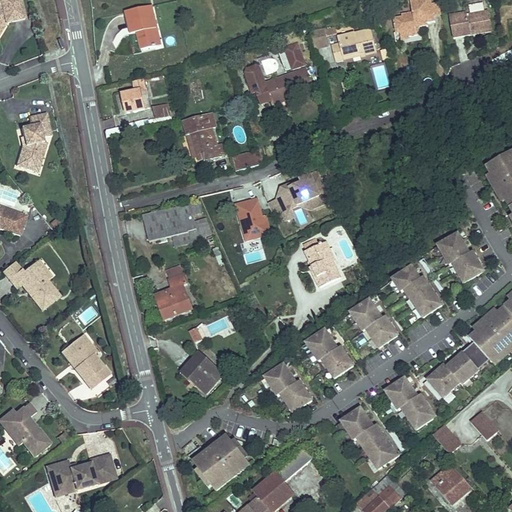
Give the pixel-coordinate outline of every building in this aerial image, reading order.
[(0,34),(6,24),(26,19),(20,0),(0,0),(2,7),(0,7),(0,34)] [(403,17),(393,19),(396,32),(400,35),(408,33),(409,38),(418,36),(417,33),(416,29),(420,28),(428,27),(428,24),(435,22),(434,16),(442,15),(439,2),(432,3),(431,0),(413,0),(411,1),(413,13),(402,15),(403,17)] [(152,7),(127,13),(131,29),(138,28),(139,32),(138,33),(142,51),(157,47),(153,30),(157,29),(152,7)] [(450,16),(454,39),(471,36),(471,33),(476,32),(476,35),(487,33),(486,27),(489,22),(491,22),(489,11),(467,15),(467,13),(450,16)] [(332,46),(336,62),(344,60),(344,58),(365,52),(365,56),(377,53),(371,29),(338,38),(340,44),(332,46)] [(310,33),(311,40),(327,37),(325,31),(325,30),(310,33)] [(401,42),(410,40),(409,38),(408,33),(400,35),(401,42)] [(314,50),(329,46),(327,37),(311,40),(314,50)] [(292,69),(293,70),(305,65),(298,44),(285,49),(292,69)] [(286,72),(292,69),(285,49),(279,52),(286,72)] [(388,85),(385,65),(375,67),(378,87),(388,85)] [(246,75),(247,77),(257,73),(262,86),(265,84),(261,71),(259,69),(257,68),(255,67),(248,70),(247,71),(246,73),(246,75)] [(313,87),(306,69),(265,84),(262,86),(257,73),(247,77),(253,96),(257,94),(262,107),(271,103),(273,107),(283,103),(281,99),(289,96),(288,93),(294,91),(295,94),(313,87)] [(127,114),(150,108),(144,81),(134,84),(136,93),(125,95),(127,101),(124,101),(127,114)] [(154,108),(156,120),(170,117),(167,105),(154,108)] [(47,113),(29,118),(33,136),(24,138),(26,147),(20,168),(33,172),(39,155),(45,151),(48,144),(45,143),(44,138),(53,136),(47,113)] [(199,157),(200,162),(204,161),(204,162),(225,156),(223,147),(218,148),(213,129),(216,128),(213,115),(184,123),(188,135),(188,136),(192,135),(199,157)] [(105,130),(115,127),(114,120),(103,123),(105,130)] [(105,137),(120,135),(119,128),(104,130),(105,137)] [(187,135),(194,159),(199,157),(192,135),(188,136),(188,135),(187,135)] [(22,148),(16,167),(20,168),(26,147),(24,138),(20,139),(22,148)] [(258,152),(262,165),(266,163),(262,149),(257,150),(257,152),(258,152)] [(39,173),(45,151),(39,155),(33,172),(39,173)] [(233,159),(236,172),(262,165),(258,152),(257,152),(233,159)] [(507,201),(511,208),(511,207),(511,153),(487,168),(492,175),(492,176),(493,175),(498,184),(496,185),(496,186),(500,192),(500,193),(502,191),(507,200),(506,200),(507,201)] [(282,212),(286,221),(295,217),(292,209),(306,203),(320,197),(325,199),(329,189),(324,187),(318,173),(301,181),(303,184),(290,189),(292,194),(277,201),(282,212)] [(489,177),(494,187),(496,186),(496,185),(498,184),(493,175),(492,176),(492,175),(489,177)] [(273,193),(277,201),(292,194),(290,189),(303,184),(301,181),(273,193)] [(498,193),(503,203),(507,201),(506,200),(507,200),(502,191),(500,193),(500,192),(498,193)] [(261,197),(235,203),(243,241),(269,236),(261,197)] [(306,203),(310,211),(323,205),(325,199),(320,197),(306,203)] [(269,205),(274,216),(282,212),(277,201),(269,205)] [(191,205),(194,216),(203,213),(200,203),(191,205)] [(144,217),(150,243),(197,231),(197,230),(195,222),(194,216),(191,205),(144,217)] [(27,218),(0,208),(0,229),(20,237),(27,218)] [(31,212),(35,218),(39,215),(35,209),(31,212)] [(195,222),(197,230),(209,226),(207,218),(195,222)] [(212,236),(209,226),(197,230),(197,231),(199,239),(212,236)] [(453,265),(464,284),(484,273),(473,253),(470,255),(459,235),(439,247),(450,267),(453,265)] [(250,251),(260,248),(257,239),(247,242),(250,251)] [(304,246),(307,252),(319,247),(316,240),(304,246)] [(316,279),(320,288),(341,279),(333,263),(336,262),(327,243),(319,247),(307,252),(306,253),(313,268),(315,267),(319,277),(316,279)] [(420,263),(430,278),(435,275),(424,260),(420,263)] [(39,261),(34,265),(40,273),(45,269),(39,261)] [(3,273),(10,280),(22,270),(16,263),(3,273)] [(29,295),(42,311),(60,297),(48,282),(52,278),(45,269),(40,273),(34,265),(24,273),(22,270),(10,280),(17,290),(22,286),(27,293),(29,291),(31,294),(29,295)] [(156,297),(165,321),(192,311),(183,287),(188,285),(181,267),(167,272),(170,280),(169,281),(173,290),(156,297)] [(311,268),(316,279),(319,277),(315,267),(313,268),(311,268)] [(423,319),(442,306),(424,278),(421,280),(412,268),(393,281),(402,293),(405,291),(423,319)] [(433,283),(443,298),(448,294),(438,279),(433,283)] [(332,301),(337,304),(342,298),(337,294),(332,301)] [(367,331),(379,350),(398,337),(386,318),(383,320),(370,301),(351,314),(364,333),(367,331)] [(511,315),(506,308),(499,314),(500,315),(492,322),(489,318),(483,324),(486,327),(478,334),(478,333),(477,333),(471,340),(473,343),(475,344),(491,362),(492,364),(493,363),(500,356),(503,360),(511,351),(511,315)] [(489,318),(492,322),(500,315),(499,314),(497,311),(489,318)] [(483,324),(475,331),(477,333),(478,333),(478,334),(486,327),(483,324)] [(458,333),(467,344),(469,342),(471,345),(473,343),(471,340),(462,330),(458,333)] [(335,380),(354,367),(341,348),(338,350),(326,332),(307,345),(319,363),(322,361),(335,380)] [(83,335),(80,337),(94,355),(97,353),(83,335)] [(92,390),(111,375),(94,355),(80,337),(64,350),(78,367),(75,369),(92,390)] [(464,353),(480,371),(491,362),(475,344),(464,353)] [(78,367),(64,350),(61,352),(75,369),(78,367)] [(463,386),(480,371),(464,353),(448,368),(445,366),(428,381),(443,398),(444,399),(461,384),(463,386)] [(183,373),(206,394),(223,375),(199,355),(183,373)] [(493,363),(496,366),(503,360),(500,356),(493,363)] [(281,396),(294,414),(313,401),(300,383),(297,384),(285,366),(266,379),(278,398),(281,396)] [(402,409),(416,431),(436,418),(421,396),(418,398),(406,379),(386,392),(399,411),(402,409)] [(424,385),(439,402),(443,398),(428,381),(424,385)] [(23,443),(34,458),(51,444),(39,430),(38,430),(33,424),(32,425),(28,420),(36,413),(29,404),(16,414),(13,411),(4,419),(9,425),(8,434),(19,447),(23,443)] [(357,440),(378,470),(398,457),(377,426),(374,428),(361,409),(342,423),(355,442),(357,440)] [(488,442),(499,432),(482,413),(471,423),(488,442)] [(4,419),(0,421),(0,423),(8,434),(9,425),(4,419)] [(445,427),(434,437),(450,456),(462,446),(445,427)] [(386,431),(402,453),(406,450),(391,428),(386,431)] [(212,485),(217,492),(250,466),(244,459),(243,460),(232,445),(233,445),(232,444),(227,438),(195,463),(200,470),(200,471),(201,470),(212,484),(212,485)] [(247,457),(235,442),(232,444),(233,445),(232,445),(243,460),(244,459),(247,457)] [(274,511),(276,511),(270,505),(288,489),(284,484),(313,460),(305,450),(254,493),(259,499),(244,511),(274,511)] [(117,479),(110,455),(90,461),(91,464),(77,468),(71,470),(70,467),(68,462),(47,468),(54,491),(75,484),(77,492),(117,479)] [(433,482),(453,506),(471,490),(451,466),(433,482)] [(197,473),(209,488),(212,485),(212,484),(201,470),(200,471),(200,470),(197,473)] [(389,475),(357,505),(363,511),(386,511),(406,494),(389,475)] [(75,484),(54,491),(56,498),(77,492),(75,484)] [(270,505),(276,511),(294,496),(288,489),(270,505)]
